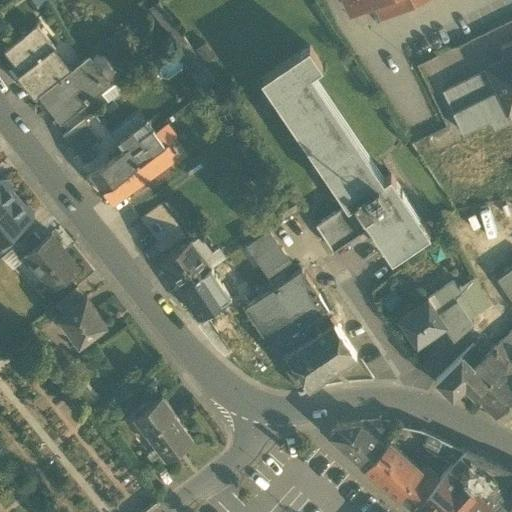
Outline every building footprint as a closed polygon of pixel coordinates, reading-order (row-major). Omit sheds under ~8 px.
[(143,0),(140,2),(145,9),(156,0),(143,0)] [(156,0),(150,5),(172,38),(182,32),(160,0),(156,0)] [(345,0),(351,10),(372,0),(345,0)] [(414,0),(373,0),(381,16),(414,0)] [(5,51),(21,72),(23,74),(51,52),(56,49),(37,25),(5,51)] [(180,45),(193,64),(201,59),(188,40),(180,45)] [(511,40),(500,47),(505,58),(511,54),(511,40)] [(332,179),(347,201),(316,222),(333,248),(371,223),(393,256),(431,230),(392,172),(384,177),(378,181),(301,67),(308,63),(312,70),(322,64),(309,44),(263,76),(279,100),(281,99),(334,178),(332,179)] [(70,68),(56,49),(51,52),(66,71),(70,68)] [(66,71),(51,52),(23,74),(21,72),(17,75),(34,96),(39,92),(66,71)] [(489,67),(499,88),(509,109),(511,107),(511,54),(505,58),(488,66),(489,67)] [(70,68),(66,71),(39,92),(62,120),(80,106),(103,89),(92,75),(96,72),(84,57),(70,68)] [(378,181),(384,177),(312,70),(308,63),(301,67),(378,181)] [(443,89),(453,110),(499,88),(489,67),(443,89)] [(463,131),(509,109),(499,88),(453,110),(463,131)] [(62,120),(68,129),(83,118),(86,115),(80,106),(62,120)] [(117,142),(119,140),(147,120),(138,108),(108,130),(108,131),(117,142)] [(91,129),(83,118),(68,129),(62,134),(70,145),(91,129)] [(152,128),(147,120),(119,140),(125,148),(152,128)] [(164,144),(152,128),(125,148),(91,174),(102,189),(164,144)] [(100,140),(91,129),(70,145),(79,156),(100,140)] [(271,164),(255,138),(240,148),(256,173),(271,164)] [(164,144),(102,189),(111,202),(174,157),(164,144)] [(0,210),(16,197),(10,190),(10,184),(7,180),(1,179),(0,180),(0,210)] [(22,205),(16,197),(0,210),(0,241),(10,234),(31,216),(31,210),(28,206),(22,205)] [(139,219),(156,242),(179,226),(161,202),(139,219)] [(162,253),(166,258),(190,240),(179,226),(156,242),(152,245),(160,255),(162,253)] [(247,243),(270,277),(291,263),(268,228),(247,243)] [(32,231),(17,243),(10,249),(19,261),(27,255),(25,254),(41,242),(32,231)] [(0,257),(10,249),(17,243),(10,234),(0,241),(0,257)] [(27,255),(53,288),(77,268),(50,234),(41,242),(25,254),(27,255)] [(191,241),(209,266),(211,265),(226,255),(218,244),(211,249),(200,234),(191,241)] [(164,259),(182,284),(199,272),(200,273),(209,266),(191,241),(190,240),(166,258),(164,259)] [(178,287),(198,317),(231,295),(213,268),(211,265),(209,266),(200,273),(182,284),(178,287)] [(284,364),(300,389),(309,383),(286,350),(334,318),(335,320),(338,318),(302,265),(244,305),(284,364)] [(217,266),(213,268),(231,295),(235,293),(217,266)] [(511,268),(499,277),(511,295),(511,268)] [(463,296),(475,311),(488,299),(474,274),(456,287),(463,296)] [(453,282),(430,297),(440,313),(463,296),(456,287),(453,282)] [(54,304),(62,315),(85,298),(77,286),(54,304)] [(392,288),(380,296),(389,308),(397,303),(394,300),(398,297),(392,288)] [(463,296),(440,313),(447,324),(445,325),(455,337),(474,320),(470,315),(475,311),(463,296)] [(60,316),(80,343),(106,324),(86,297),(85,297),(85,298),(62,315),(60,316)] [(418,344),(445,325),(447,324),(440,313),(430,297),(400,318),(418,344)] [(286,350),(309,383),(356,351),(335,320),(334,318),(286,350)] [(494,347),(506,360),(511,354),(511,330),(494,347)] [(462,351),(475,365),(481,359),(478,356),(480,349),(472,341),(462,351)] [(494,347),(481,359),(475,365),(487,378),(500,366),(506,360),(494,347)] [(474,391),(487,378),(475,365),(462,351),(435,377),(452,394),(459,388),(468,397),(474,391)] [(511,354),(506,360),(500,366),(511,378),(511,354)] [(282,389),(300,389),(284,364),(271,373),(282,389)] [(511,399),(511,378),(500,366),(487,378),(474,391),(474,392),(496,414),(511,399)] [(135,414),(147,430),(173,411),(161,394),(135,414)] [(192,437),(173,411),(147,430),(166,456),(192,437)] [(380,418),(360,419),(371,429),(380,418)] [(381,437),(371,429),(360,419),(336,423),(329,432),(365,464),(386,442),(381,437)] [(386,431),(381,437),(386,442),(389,438),(402,423),(385,419),(380,425),(386,431)] [(436,451),(454,460),(465,447),(428,430),(423,441),(430,444),(428,448),(436,452),(436,451)] [(365,464),(398,493),(422,467),(421,466),(389,438),(386,442),(365,464)] [(511,473),(511,469),(465,447),(454,460),(440,476),(413,506),(419,511),(480,511),(495,495),(511,474),(511,473)] [(424,462),(421,466),(422,467),(398,493),(413,506),(440,476),(424,462)] [(495,495),(510,508),(511,506),(511,473),(511,474),(495,495)] [(480,511),(510,511),(511,510),(511,509),(510,508),(495,495),(480,511)]
